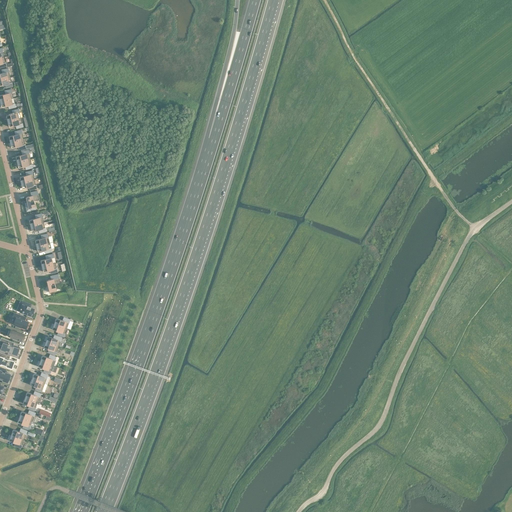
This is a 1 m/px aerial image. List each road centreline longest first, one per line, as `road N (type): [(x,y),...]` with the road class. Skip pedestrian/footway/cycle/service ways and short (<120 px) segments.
road 1 (motorway): [(103,511),(196,263),(273,0)]
road 2 (motorway): [(212,139),(80,511)]
road 3 (unclassified): [(299,511),(382,421),(468,237),(511,201)]
road 4 (track): [(324,0),(434,178)]
road 5 (residential): [(27,249),(41,309),(0,423)]
road 6 (motorway): [(254,0),(212,139)]
road 7 (motorway): [(237,0),(212,139)]
